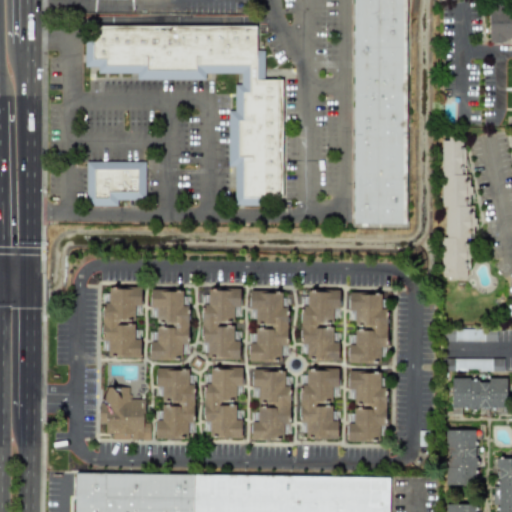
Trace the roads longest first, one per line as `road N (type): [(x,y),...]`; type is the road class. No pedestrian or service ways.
road 1 (residential): [(86,272),(404,273),(414,289),(412,446),(398,461),(98,459),(78,442),(78,398)]
road 2 (primary): [(32,278),(31,43)]
road 3 (primary): [(31,418),(32,278)]
road 4 (residential): [(78,398),(78,285),(86,272)]
